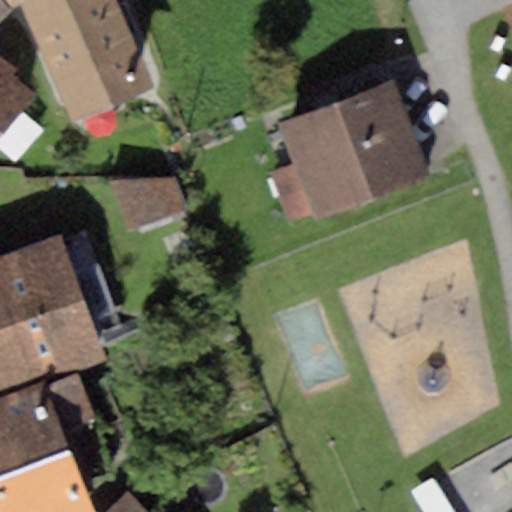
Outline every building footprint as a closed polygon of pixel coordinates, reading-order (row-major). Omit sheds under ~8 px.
[(0,0),(0,18),(12,6),(9,0),(0,0)] [(107,0),(9,0),(12,6),(24,1),(71,117),(143,88),(107,0)] [(0,85),(0,141),(28,105),(0,85)] [(298,174),(281,179),(294,223),(429,180),(400,90),(283,127),(298,174)] [(178,171),(116,190),(130,237),(192,219),(178,171)] [(57,246),(0,265),(0,384),(93,352),(57,246)] [(41,396),(0,411),(0,511),(75,511),(83,509),(41,396)] [(151,511),(136,496),(118,511),(151,511)]
